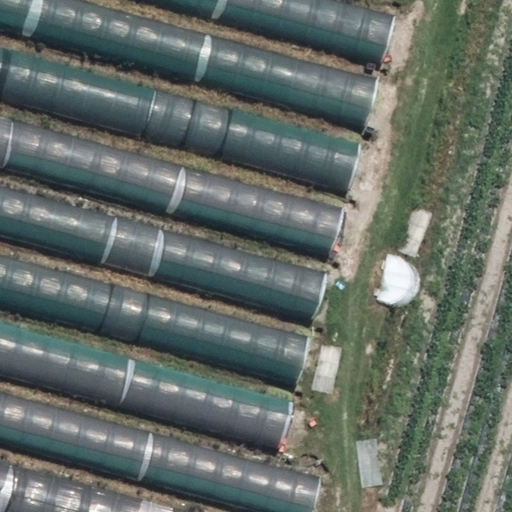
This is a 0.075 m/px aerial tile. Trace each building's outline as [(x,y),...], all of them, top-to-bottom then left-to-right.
[(400,91),(62,0),(0,0),(0,28),(388,135),(400,91)] [(129,0),(404,74),(417,27),(318,0),(129,0)] [(382,155),(0,51),(0,100),(370,201),(382,155)] [(366,217),(0,117),(0,168),(353,265),(366,217)] [(348,281),(0,185),(0,235),(336,327),(348,281)] [(330,349),(0,259),(0,306),(318,393),(330,349)] [(0,380),(299,461),(313,410),(0,324),(0,380)] [(0,456),(204,511),(307,511),(317,477),(0,390),(0,456)] [(0,511),(204,511),(0,456),(0,511)]
